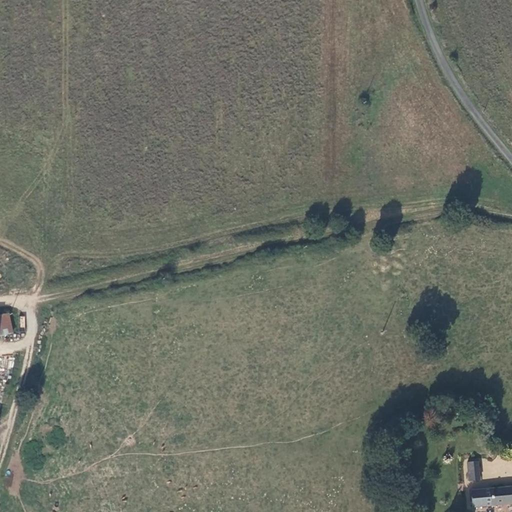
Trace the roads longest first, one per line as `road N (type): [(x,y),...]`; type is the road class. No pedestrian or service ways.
road 1 (track): [(18,303),(431,214),(511,218)]
road 2 (unclassified): [(511,157),(453,77),(421,0)]
